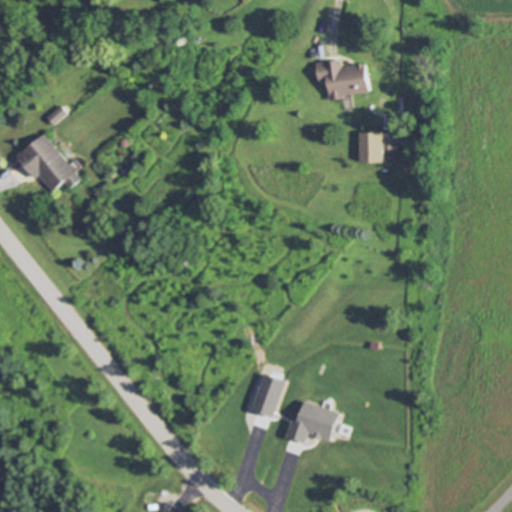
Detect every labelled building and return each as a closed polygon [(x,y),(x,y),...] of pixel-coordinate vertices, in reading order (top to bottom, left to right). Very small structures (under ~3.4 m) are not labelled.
[(343,59),(344,66),(368,63),(372,90),(345,94),(346,97),(331,99),(330,93),(332,93),(330,80),(322,81),(319,62),(343,59)] [(69,113),(56,124),(50,116),(63,105),(69,113)] [(48,132),(85,177),(73,186),(68,180),(56,190),(43,173),(39,177),(20,154),(48,132)] [(385,132),(385,134),(399,134),(400,149),(385,150),(385,161),(362,162),(362,132),(385,132)] [(129,145),(126,145),(124,144),(123,141),(124,138),(126,137),(129,137),(131,138),(132,141),(131,143),(129,145)] [(275,420),(284,382),(261,377),(252,415),(275,420)]
